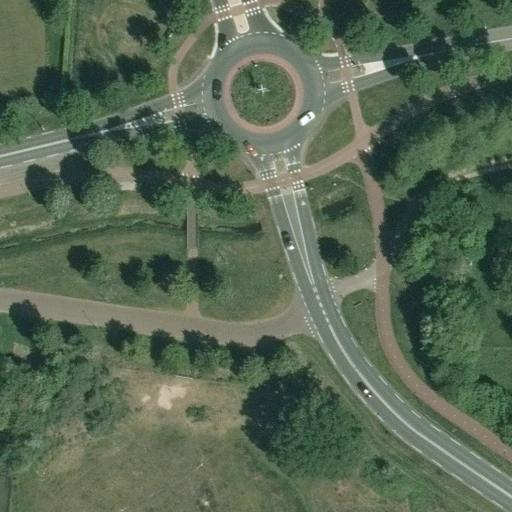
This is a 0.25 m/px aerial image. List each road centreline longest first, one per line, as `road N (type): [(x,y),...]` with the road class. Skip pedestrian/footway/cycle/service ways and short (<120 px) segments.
road 1 (primary): [(320,307),(351,363),(397,418),(511,497)]
road 2 (unclassified): [(320,307),(381,265),(422,198),(444,181)]
road 3 (tertiary): [(102,132),(222,116)]
road 4 (tertiary): [(215,92),(102,132)]
